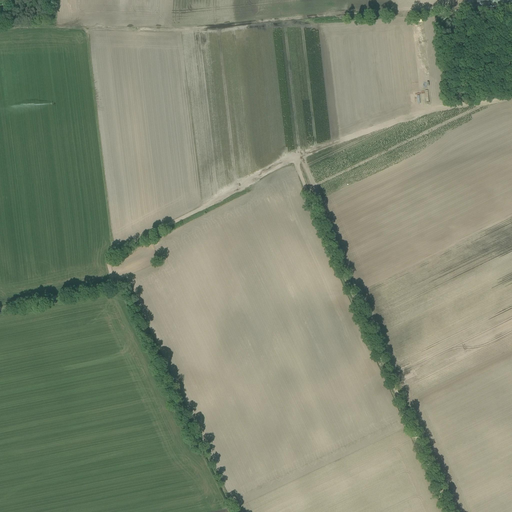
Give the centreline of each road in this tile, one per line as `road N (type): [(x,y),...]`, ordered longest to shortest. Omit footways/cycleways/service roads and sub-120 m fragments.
road 1 (track): [(0,310),(108,286),(112,252),(311,151),(441,106),(511,94)]
road 2 (track): [(0,28),(149,29),(447,8),(461,0)]
road 3 (track): [(295,159),(449,511)]
road 4 (track): [(299,157),(283,17)]
